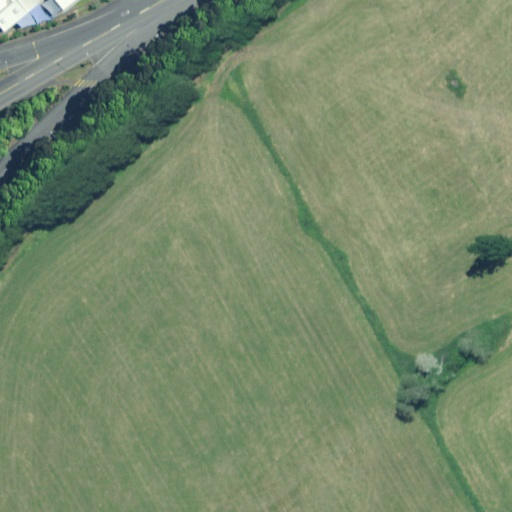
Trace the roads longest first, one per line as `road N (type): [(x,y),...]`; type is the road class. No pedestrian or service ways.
road 1 (secondary): [(162,0),(0,168)]
road 2 (unclassified): [(0,90),(141,7)]
road 3 (secondary): [(0,55),(141,7)]
